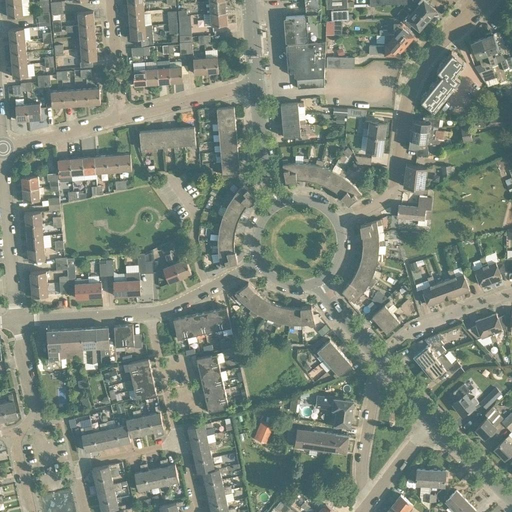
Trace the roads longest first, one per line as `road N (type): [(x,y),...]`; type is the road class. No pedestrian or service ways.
road 1 (residential): [(336,220),(389,195),(414,81),(486,0)]
road 2 (residential): [(15,321),(0,150)]
road 3 (residential): [(511,294),(411,330),(376,356)]
road 4 (residential): [(120,118),(257,82)]
road 5 (residential): [(373,497),(361,472),(384,366)]
road 6 (residential): [(175,444),(148,313)]
road 7 (residential): [(148,313),(15,321)]
road 8 (residential): [(0,150),(120,118)]
road 9 (residential): [(278,204),(257,82)]
road 10 (residential): [(261,264),(148,313)]
